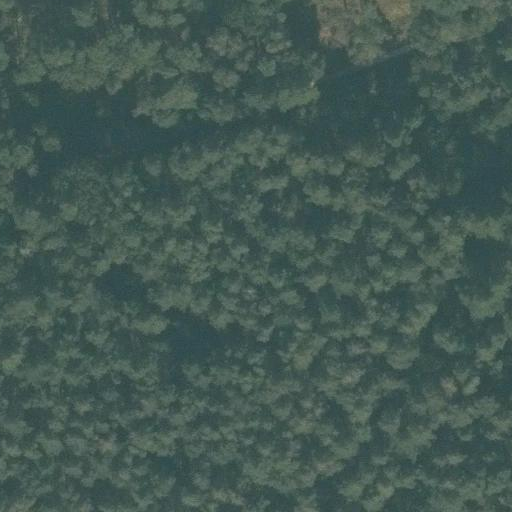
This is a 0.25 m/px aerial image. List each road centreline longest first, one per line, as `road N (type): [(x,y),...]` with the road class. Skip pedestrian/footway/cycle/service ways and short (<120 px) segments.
road 1 (track): [(484,0),(0,184)]
road 2 (unknown): [(511,215),(274,82)]
